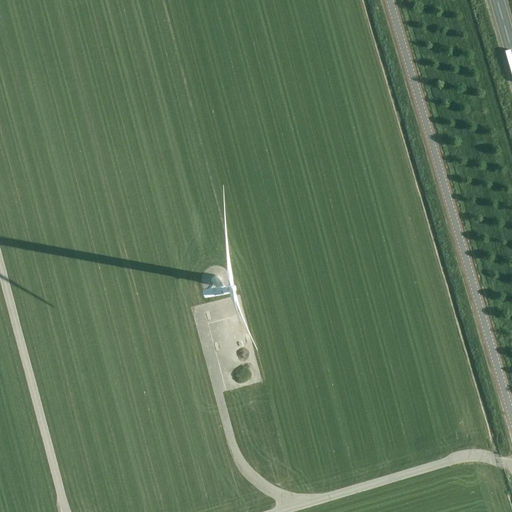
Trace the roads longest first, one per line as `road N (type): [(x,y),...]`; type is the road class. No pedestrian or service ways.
road 1 (unclassified): [(511,422),(387,0)]
road 2 (track): [(0,272),(64,511)]
road 3 (track): [(511,466),(465,457),(276,511)]
road 4 (track): [(198,309),(237,457),(297,506)]
